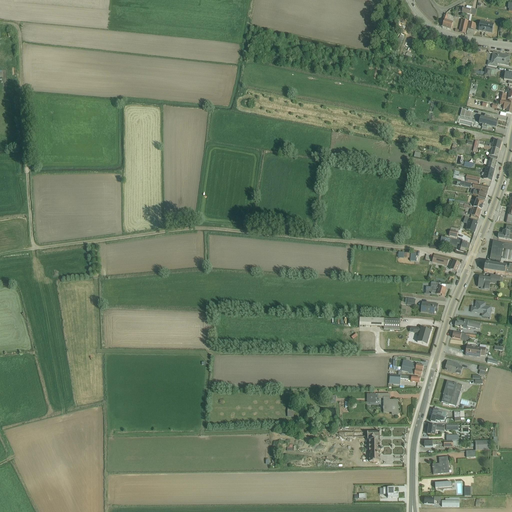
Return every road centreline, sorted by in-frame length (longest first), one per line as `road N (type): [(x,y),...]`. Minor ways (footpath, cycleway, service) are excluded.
road 1 (track): [(0,21),(20,24),(33,250),(203,227),(471,260)]
road 2 (tertiary): [(511,136),(435,353),(414,439),(411,511)]
